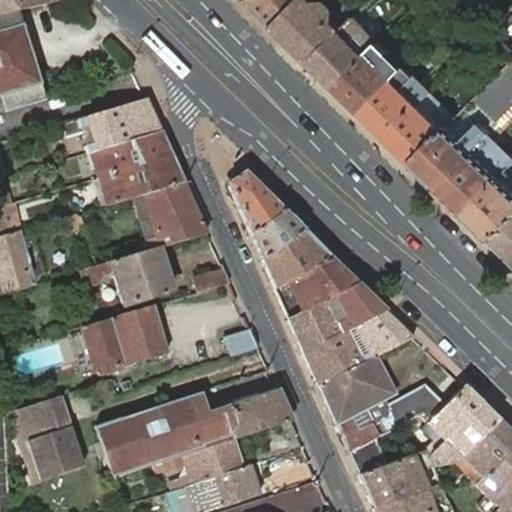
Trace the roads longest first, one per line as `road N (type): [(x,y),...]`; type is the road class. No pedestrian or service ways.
road 1 (residential): [(178,63),(189,160),(348,511)]
road 2 (primary): [(178,63),(511,373)]
road 3 (primary): [(511,326),(300,122)]
road 4 (tertiary): [(300,122),(158,0)]
road 5 (primary): [(300,122),(196,0)]
